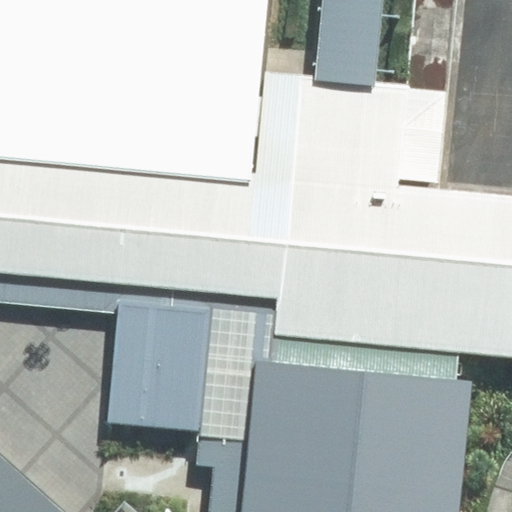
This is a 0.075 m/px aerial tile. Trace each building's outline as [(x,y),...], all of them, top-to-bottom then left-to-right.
[(330,0),(324,70),(381,76),(388,0),(330,0)] [(0,140),(0,264),(285,290),(282,327),(463,345),(511,348),(511,182),(408,172),(414,79),(381,76),(324,70),(271,66),(261,165),(0,140)] [(0,294),(124,309),(125,296),(214,305),(201,427),(198,457),(217,458),(211,511),(247,511),(262,356),(279,358),(282,327),(285,290),(0,264),(0,294)] [(214,305),(125,296),(124,309),(112,417),(201,427),(214,305)] [(461,511),(475,376),(460,375),(463,345),(282,327),(279,358),(262,356),(247,511),(461,511)] [(0,511),(88,511),(0,434),(0,511)]
